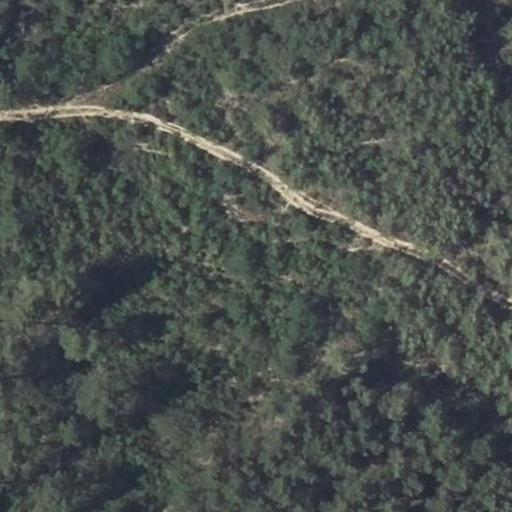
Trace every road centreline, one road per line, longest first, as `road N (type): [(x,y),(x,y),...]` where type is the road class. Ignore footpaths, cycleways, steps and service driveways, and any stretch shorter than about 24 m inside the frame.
road 1 (track): [(511,306),(163,124),(72,107),(0,116)]
road 2 (track): [(72,107),(209,16),(284,0)]
